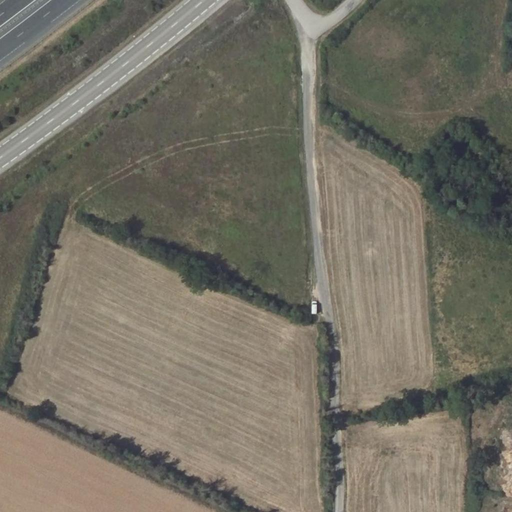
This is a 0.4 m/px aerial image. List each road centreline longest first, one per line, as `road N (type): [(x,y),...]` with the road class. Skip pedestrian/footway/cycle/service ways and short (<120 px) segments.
road 1 (track): [(308,24),(338,511)]
road 2 (secondary): [(203,0),(0,156)]
